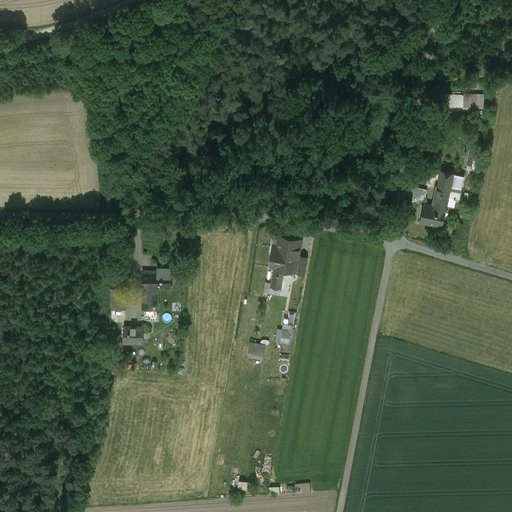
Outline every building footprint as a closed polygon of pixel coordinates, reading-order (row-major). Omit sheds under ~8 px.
[(483,96),(437,94),(437,106),(482,108),(483,96)] [(478,155),(470,153),(467,169),(475,170),(478,155)] [(435,205),(445,208),(447,196),(459,198),(464,176),(442,171),(438,187),(437,187),(435,201),(436,201),(435,205)] [(445,208),(435,205),(423,204),(420,222),(429,224),(430,223),(442,226),(446,208),(445,208)] [(299,267),(301,256),(298,255),(301,239),(280,236),(276,256),(272,256),(270,267),(274,268),(274,267),(284,269),(285,265),(299,267)] [(301,256),(299,267),(298,273),(305,274),(308,257),(301,256)] [(143,271),(143,306),(144,306),(144,311),(157,311),(158,288),(171,288),(171,266),(160,266),(160,271),(143,271)] [(274,267),(274,268),(270,286),(281,288),(284,269),(274,267)] [(125,309),(125,289),(112,288),(112,309),(125,309)] [(282,327),(277,327),(275,341),(289,343),(292,323),(283,322),(282,327)] [(143,327),(124,326),(123,342),(143,342),(143,327)] [(262,359),(266,343),(250,339),(247,356),(262,359)] [(310,481),(295,481),(296,492),(311,491),(310,481)] [(279,484),(269,485),(270,493),(280,492),(279,484)]
